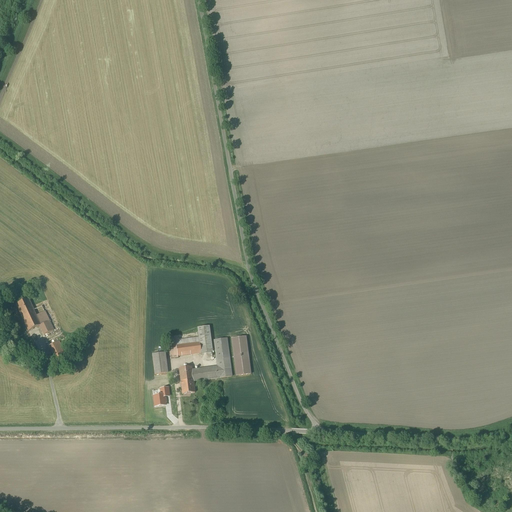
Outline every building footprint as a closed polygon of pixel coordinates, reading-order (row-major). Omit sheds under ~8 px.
[(35,312),(34,310),(29,299),(16,305),(22,318),(35,312)] [(35,312),(22,318),(29,331),(40,326),(44,334),(53,331),(42,306),(34,310),(35,312)] [(198,329),(199,338),(201,353),(212,352),(210,339),(209,327),(198,329)] [(14,335),(8,337),(15,351),(20,349),(14,335)] [(246,337),(232,339),(237,376),(250,374),(246,337)] [(199,338),(176,341),(178,356),(201,353),(199,338)] [(193,380),(193,382),(232,377),(227,339),(214,341),(218,367),(192,371),(191,367),(179,369),(181,382),(193,380)] [(168,342),(171,359),(178,358),(178,356),(176,341),(168,342)] [(67,361),(58,342),(47,348),(56,366),(67,361)] [(167,374),(165,354),(152,355),(155,375),(167,374)] [(193,380),(181,382),(182,394),(195,393),(193,382),(193,380)]
